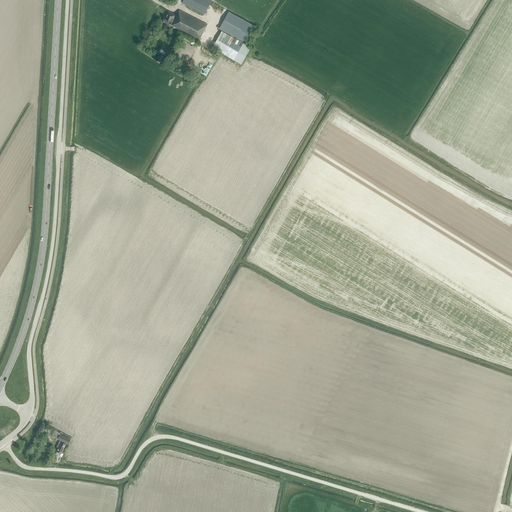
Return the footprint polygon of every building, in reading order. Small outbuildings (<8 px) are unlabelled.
[(211,1),(209,0),(183,0),(182,3),(204,14),(211,1)] [(179,10),(177,16),(174,21),(172,20),(175,15),(168,12),(166,17),(163,21),(170,24),(172,25),(171,26),(199,40),(207,24),(179,10)] [(241,64),(251,48),(244,44),(254,26),(247,22),(229,11),(227,15),(226,15),(221,25),(222,25),(219,29),(239,40),(238,41),(221,31),(212,47),(241,64)] [(54,430),(51,436),(57,439),(60,433),(54,430)] [(57,439),(59,440),(56,448),(57,448),(55,452),(56,452),(55,454),(62,457),(63,454),(61,453),(66,444),(67,444),(70,439),(60,434),(57,439)]
